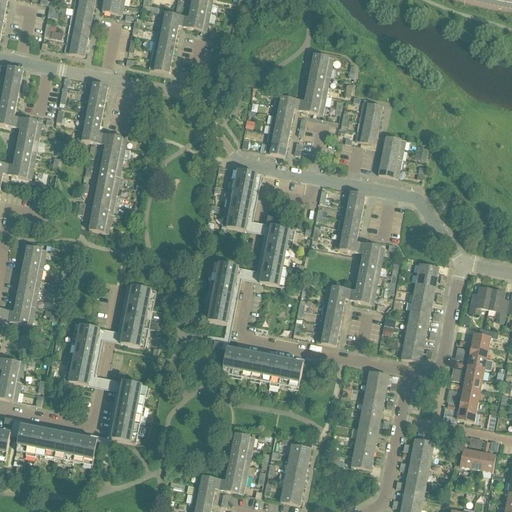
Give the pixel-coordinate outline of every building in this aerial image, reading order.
[(85,0),(75,0),(74,8),(94,12),(96,2),(85,0)] [(105,0),(104,5),(124,8),(125,0),(105,0)] [(193,2),(191,11),(210,15),(212,6),(193,2)] [(124,8),(104,5),(102,14),(122,18),(124,8)] [(74,8),(73,17),(92,21),(94,12),(74,8)] [(191,11),(189,21),(208,25),(210,15),(191,11)] [(161,15),(159,24),(178,28),(180,19),(161,15)] [(73,17),(71,27),(90,31),(92,21),(73,17)] [(208,25),(189,21),(187,31),(207,34),(208,25)] [(159,24),(157,34),(177,38),(178,28),(159,24)] [(71,27),(69,37),(88,40),(90,31),(71,27)] [(157,34),(155,44),(175,47),(177,38),(157,34)] [(69,37),(67,46),(86,50),(88,40),(69,37)] [(155,44),(153,53),(173,57),(175,47),(155,44)] [(86,50),(67,46),(65,56),(85,60),(86,50)] [(153,53),(152,63),(171,66),(173,57),(153,53)] [(314,57),(312,66),(332,70),(334,61),(314,57)] [(171,66),(152,63),(150,72),(169,76),(171,66)] [(312,66),(310,76),(330,80),(335,81),(337,72),(332,71),(332,70),(312,66)] [(4,68),(2,78),(21,82),(23,72),(4,68)] [(310,76),(308,85),(328,89),(330,80),(310,76)] [(2,78),(0,87),(20,91),(21,82),(2,78)] [(89,85),(87,94),(106,98),(108,89),(89,85)] [(308,85),(307,95),(326,99),(328,89),(308,85)] [(0,87),(0,97),(18,101),(20,91),(0,87)] [(87,94),(85,104),(104,108),(106,98),(87,94)] [(307,95),(305,105),(324,109),(326,99),(307,95)] [(0,97),(0,107),(16,110),(18,101),(0,97)] [(277,98),(275,108),(294,112),(296,102),(277,98)] [(85,104),(83,113),(102,117),(104,108),(85,104)] [(324,109),(305,105),(303,114),(322,118),(324,109)] [(363,106),(361,115),(381,119),(383,109),(363,106)] [(0,107),(0,116),(14,120),(16,110),(0,107)] [(275,108),(273,118),(292,122),(294,112),(275,108)] [(83,113),(81,123),(101,127),(102,117),(83,113)] [(361,115),(360,125),(379,129),(381,119),(361,115)] [(14,120),(0,116),(0,127),(12,130),(14,120)] [(273,118),(271,127),(290,131),(292,122),(273,118)] [(23,121),(21,130),(40,134),(42,125),(23,121)] [(81,123),(79,133),(99,136),(101,127),(81,123)] [(245,130),(246,130),(254,131),(255,124),(247,123),(245,130)] [(360,125),(358,135),(377,138),(379,129),(360,125)] [(271,127),(269,137),(289,141),(290,131),(271,127)] [(21,130),(19,140),(39,144),(40,134),(21,130)] [(99,136),(79,133),(77,142),(97,146),(99,136)] [(377,138),(358,135),(356,144),(375,148),(377,138)] [(108,137),(106,143),(126,147),(127,141),(108,137)] [(269,137),(267,146),(287,150),(289,141),(269,137)] [(386,139),(384,149),(404,153),(406,143),(386,139)] [(19,140),(17,150),(37,153),(39,144),(19,140)] [(106,143),(104,154),(124,158),(126,147),(106,143)] [(287,150),(267,146),(265,156),(285,160),(287,150)] [(384,149),(382,159),(402,163),(404,153),(384,149)] [(17,150),(15,159),(35,163),(37,153),(17,150)] [(104,154),(102,164),(122,168),(124,158),(104,154)] [(15,159),(13,169),(33,173),(35,163),(15,159)] [(382,159),(380,168),(400,172),(402,163),(382,159)] [(102,164),(100,174),(120,178),(122,168),(102,164)] [(380,168),(378,178),(398,182),(400,172),(380,168)] [(33,173),(13,169),(12,178),(31,182),(33,173)] [(257,176),(233,172),(222,229),(229,230),(246,234),(257,176)] [(100,174),(98,185),(118,189),(120,178),(100,174)] [(98,185),(96,195),(116,199),(118,189),(98,185)] [(346,194),(344,203),(364,207),(366,198),(346,194)] [(96,195),(94,205),(114,209),(116,199),(96,195)] [(344,203),(342,213),(362,217),(364,207),(344,203)] [(94,205),(92,216),(112,220),(114,209),(94,205)] [(342,213),(340,223),(360,226),(362,217),(342,213)] [(92,216),(90,226),(110,230),(112,220),(92,216)] [(340,223),(338,232),(358,236),(360,226),(340,223)] [(110,230),(90,226),(89,233),(109,236),(110,230)] [(271,228),(260,286),(284,290),(295,233),(271,228)] [(338,232),(337,242),(356,245),(358,236),(338,232)] [(356,245),(337,242),(335,251),(354,255),(356,245)] [(365,246),(363,256),(383,260),(385,250),(365,246)] [(27,249),(25,258),(45,262),(47,253),(27,249)] [(363,256),(361,266),(381,269),(383,260),(363,256)] [(25,258),(23,268),(43,272),(45,262),(25,258)] [(238,270),(214,266),(203,323),(227,328),(238,270)] [(361,266),(359,275),(379,279),(381,269),(361,266)] [(420,267),(418,277),(437,280),(439,271),(420,267)] [(23,268),(22,277),(41,281),(43,272),(23,268)] [(359,275),(358,285),(377,289),(379,279),(359,275)] [(22,277),(20,287),(39,291),(41,281),(22,277)] [(418,277),(416,286),(435,290),(437,280),(418,277)] [(358,285),(356,294),(375,298),(377,289),(358,285)] [(416,286),(414,296),(434,300),(435,290),(416,286)] [(20,287),(18,297),(37,300),(39,291),(20,287)] [(328,288),(326,297),(345,301),(347,292),(328,288)] [(156,294),(132,289),(130,298),(154,303),(156,294)] [(480,311),(488,312),(492,293),(480,290),(478,297),(473,296),(469,315),(479,316),(480,311)] [(492,293),(488,312),(497,314),(495,320),(505,322),(509,303),(503,302),(505,295),(492,293)] [(375,298),(356,294),(354,304),(373,308),(375,298)] [(414,296),(412,305),(432,309),(434,300),(414,296)] [(18,297),(16,306),(35,310),(37,300),(18,297)] [(326,297),(324,307),(343,311),(345,301),(326,297)] [(154,303),(130,298),(129,308),(152,313),(154,303)] [(412,305),(410,314),(430,318),(432,309),(412,305)] [(16,306),(14,315),(34,319),(35,310),(16,306)] [(324,307),(322,317),(342,320),(343,311),(324,307)] [(152,313),(129,308),(127,317),(150,322),(152,313)] [(410,314),(409,324),(428,328),(430,318),(410,314)] [(34,319),(14,315),(12,325),(32,329),(34,319)] [(150,322),(127,317),(125,327),(149,332),(150,322)] [(322,317),(320,326),(340,330),(342,320),(322,317)] [(468,327),(470,318),(463,317),(462,325),(468,327)] [(396,323),(385,321),(384,328),(395,330),(396,323)] [(409,324),(407,333),(426,337),(428,328),(409,324)] [(320,326),(318,336),(338,340),(340,330),(320,326)] [(75,327),(74,336),(97,341),(99,331),(75,327)] [(149,332),(125,327),(123,337),(147,341),(149,332)] [(472,345),(471,347),(489,351),(491,340),(497,341),(499,335),(480,331),(479,337),(473,336),(472,345)] [(407,333),(405,343),(424,347),(426,337),(407,333)] [(74,336),(72,346),(95,350),(97,341),(74,336)] [(338,340),(318,336),(316,345),(336,349),(338,340)] [(147,341),(123,337),(121,346),(145,351),(147,341)] [(405,343),(403,352),(423,356),(424,347),(405,343)] [(487,361),(489,351),(471,347),(472,345),(466,344),(465,348),(471,349),(469,358),(487,361)] [(72,346),(70,355),(93,360),(95,350),(72,346)] [(303,367),(227,352),(222,376),(298,391),(303,367)] [(403,352),(401,362),(421,366),(423,356),(403,352)] [(70,355),(68,365),(91,369),(93,360),(70,355)] [(467,369),(485,372),(485,371),(492,373),(494,363),(487,361),(469,358),(468,366),(462,365),(461,370),(467,371),(467,369)] [(5,362),(3,371),(23,375),(25,366),(5,362)] [(68,365),(66,374),(89,379),(91,369),(68,365)] [(483,383),(485,372),(467,369),(467,371),(465,379),(483,383)] [(3,371),(1,381),(21,385),(23,375),(3,371)] [(89,379),(66,374),(64,384),(88,389),(89,379)] [(369,374),(368,384),(387,388),(389,378),(369,374)] [(463,390),(481,393),(483,383),(465,379),(463,388),(458,387),(457,391),(463,392),(463,390)] [(1,381),(0,387),(0,390),(19,395),(21,385),(1,381)] [(368,384),(366,393),(385,397),(387,388),(368,384)] [(123,385),(120,404),(143,409),(147,390),(123,385)] [(505,387),(504,387),(503,395),(511,396),(511,388),(509,388),(505,387)] [(19,395),(0,390),(0,400),(17,404),(19,395)] [(479,401),(481,393),(463,390),(463,392),(461,398),(461,400),(478,404),(479,401)] [(366,393),(364,403),(384,407),(385,397),(366,393)] [(478,404),(461,400),(459,409),(459,411),(476,414),(477,412),(478,404)] [(364,403),(362,412),(382,416),(384,407),(364,403)] [(120,404),(116,423),(140,428),(143,409),(120,404)] [(482,405),(479,413),(486,415),(488,407),(482,405)] [(459,409),(453,408),(453,412),(458,413),(457,419),(457,422),(474,426),(475,423),(476,414),(459,411),(459,409)] [(362,412),(360,422),(380,426),(382,416),(362,412)] [(360,422),(358,431),(378,435),(380,426),(360,422)] [(116,423),(112,442),(136,447),(140,428),(116,423)] [(19,439),(16,453),(35,457),(40,433),(21,430),(19,439)] [(358,431),(357,441),(376,445),(378,435),(358,431)] [(40,433),(35,457),(54,460),(59,437),(40,433)] [(0,435),(0,459),(6,460),(11,437),(0,435)] [(235,436),(233,446),(253,449),(255,440),(235,436)] [(59,437),(54,460),(73,464),(78,441),(59,437)] [(78,441),(73,464),(93,468),(97,444),(78,441)] [(357,441),(355,450),(374,454),(376,445),(357,441)] [(415,442),(413,451),(433,455),(434,446),(415,442)] [(233,446),(231,455),(251,459),(253,449),(233,446)] [(292,447),(290,457),(309,461),(311,451),(292,447)] [(511,449),(502,449),(501,457),(511,457),(511,449)] [(355,450),(353,460),(373,464),(374,454),(355,450)] [(483,455),(474,454),(471,471),(482,473),(483,465),(485,456),(487,456),(488,450),(484,450),(483,455)] [(413,451),(411,461),(431,465),(433,455),(413,451)] [(474,454),(463,452),(460,469),(471,471),(474,454)] [(231,455),(229,465),(249,469),(251,459),(231,455)] [(483,465),(482,473),(493,475),(496,458),(487,456),(485,456),(483,465)] [(290,457),(288,466),(307,470),(309,461),(290,457)] [(373,464),(353,460),(351,470),(371,473),(373,464)] [(411,461),(409,470),(429,474),(431,465),(411,461)] [(229,465),(228,474),(247,478),(249,469),(229,465)] [(288,466),(286,476),(306,480),(307,470),(288,466)] [(409,470),(407,480),(427,484),(429,474),(409,470)] [(228,474),(226,484),(245,488),(247,478),(228,474)] [(286,476),(284,486),(304,489),(306,480),(286,476)] [(198,478),(196,487),(215,491),(217,481),(198,478)] [(407,480),(406,489),(425,493),(427,484),(407,480)] [(245,488),(226,484),(224,494),(243,497),(245,488)] [(284,486),(282,495),(302,499),(304,489),(284,486)] [(196,487),(194,497),(213,501),(215,491),(196,487)] [(406,489),(404,499),(423,503),(425,493),(406,489)] [(302,499),(282,495),(280,505),(300,508),(302,499)] [(194,497),(192,506),(211,510),(213,501),(194,497)] [(404,499),(402,508),(420,511),(421,511),(423,503),(404,499)]
